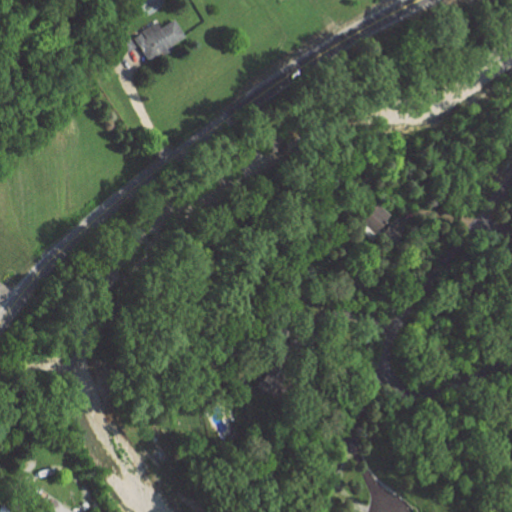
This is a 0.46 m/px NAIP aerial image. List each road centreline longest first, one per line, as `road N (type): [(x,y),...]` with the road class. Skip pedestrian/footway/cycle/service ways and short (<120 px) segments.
road 1 (tertiary): [(398,0),(116,202),(44,265),(0,323)]
road 2 (residential): [(511,171),(402,310),(384,364),(406,391),(429,396),(511,358)]
